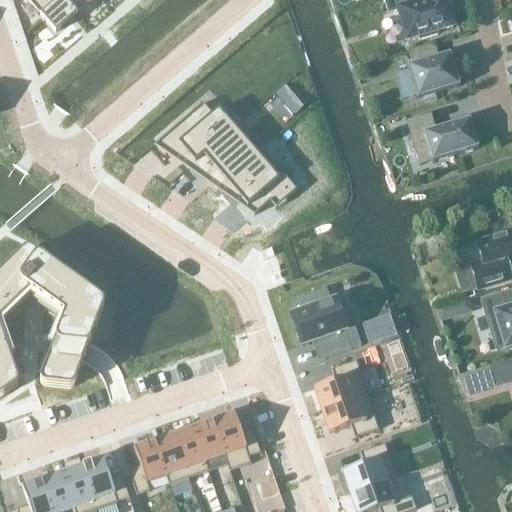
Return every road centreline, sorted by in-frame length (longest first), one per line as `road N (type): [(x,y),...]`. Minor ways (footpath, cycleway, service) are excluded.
road 1 (residential): [(66,169),(230,282),(267,368)]
road 2 (residential): [(267,368),(0,459)]
road 3 (residential): [(66,169),(97,128),(246,0)]
road 4 (residential): [(267,368),(317,511)]
road 5 (residential): [(20,100),(132,0)]
